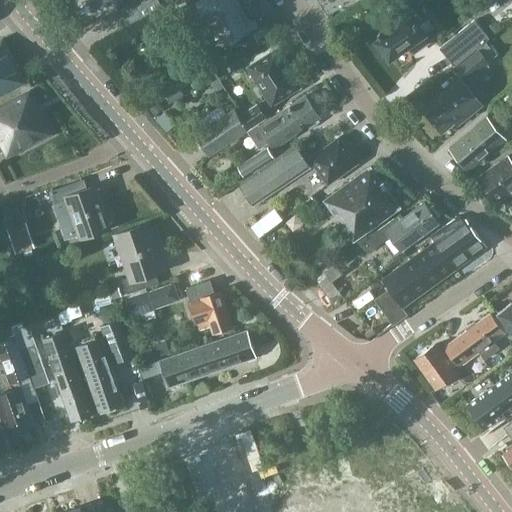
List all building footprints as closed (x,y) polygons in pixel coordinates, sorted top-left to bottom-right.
[(124,29),(162,10),(156,0),(150,0),(131,10),(133,15),(120,21),(124,29)] [(231,0),(226,3),(224,0),(206,0),(190,9),(203,32),(213,27),(221,42),(248,28),(233,0),(231,0)] [(412,53),(427,43),(423,36),(433,29),(412,0),(389,0),(388,1),(400,18),(378,34),(381,38),(376,42),(389,60),(408,47),(412,53)] [(433,0),(442,13),(459,0),(433,0)] [(157,43),(171,36),(168,31),(189,21),(182,8),(148,25),(157,43)] [(474,20),(438,49),(454,68),(489,39),(474,20)] [(0,96),(25,83),(2,39),(0,40),(0,96)] [(271,106),(300,88),(276,50),(247,68),(271,106)] [(478,51),(458,67),(468,78),(487,62),(478,51)] [(206,69),(188,80),(194,88),(212,77),(206,69)] [(456,124),(482,103),(460,79),(423,110),(441,132),(454,121),(456,124)] [(179,88),(166,96),(170,103),(183,95),(179,88)] [(30,91),(0,106),(0,147),(6,158),(52,135),(30,91)] [(274,149),(320,118),(305,96),(259,126),(274,149)] [(156,99),(148,106),(154,114),(162,108),(156,99)] [(238,115),(247,131),(266,119),(256,103),(238,115)] [(247,131),(238,115),(234,110),(196,135),(209,156),(247,131)] [(449,148),(468,171),(506,139),(486,117),(449,148)] [(274,159),(244,178),(238,183),(253,205),(312,163),(328,185),(357,164),(338,138),(306,162),(294,145),(274,159)] [(244,178),(274,159),(267,148),(237,167),(244,178)] [(511,163),(508,157),(478,177),(496,204),(511,192),(511,163)] [(353,241),(400,208),(370,167),(324,201),(353,241)] [(77,183),(53,191),(58,206),(56,207),(68,241),(109,227),(96,191),(81,195),(77,183)] [(315,202),(300,213),(308,225),(323,215),(315,202)] [(439,224),(423,203),(402,218),(400,214),(360,243),(367,253),(390,236),(401,251),(439,224)] [(424,249),(444,277),(486,247),(466,220),(464,221),(458,217),(430,237),(434,242),(424,249)] [(22,226),(5,232),(14,255),(31,249),(22,226)] [(127,295),(151,286),(158,283),(154,270),(161,267),(148,229),(116,240),(130,277),(122,280),(127,295)] [(402,307),(444,277),(424,249),(381,279),(402,307)] [(341,258),(333,263),(341,274),(349,269),(341,258)] [(336,306),(344,300),(331,283),(341,274),(333,263),(314,277),(336,306)] [(214,294),(212,288),(209,280),(185,288),(190,303),(188,304),(194,324),(196,324),(199,331),(211,327),(213,334),(232,327),(220,292),(214,294)] [(118,288),(111,291),(113,299),(121,296),(118,288)] [(147,292),(126,300),(132,318),(153,310),(147,292)] [(511,302),(497,313),(499,316),(509,329),(511,333),(511,332),(511,302)] [(68,310),(57,314),(61,325),(71,321),(68,310)] [(458,366),(477,352),(483,360),(498,349),(493,341),(503,333),(493,320),(490,315),(445,347),(458,366)] [(499,316),(493,320),(503,333),(509,329),(499,316)] [(119,319),(100,326),(114,363),(133,356),(119,319)] [(22,324),(12,328),(14,335),(15,338),(26,334),(22,324)] [(169,387),(254,358),(246,332),(160,362),(169,387)] [(71,422),(92,414),(64,333),(42,340),(71,422)] [(3,340),(0,341),(0,352),(6,350),(16,381),(29,376),(20,350),(16,341),(15,338),(14,335),(13,336),(2,340),(3,340)] [(97,412),(123,403),(101,339),(75,348),(97,412)] [(20,350),(29,376),(44,371),(35,344),(20,350)] [(435,390),(457,374),(436,344),(414,360),(435,390)] [(148,349),(137,353),(139,362),(151,358),(148,349)] [(511,371),(493,385),(511,409),(509,405),(511,402),(511,371)] [(510,410),(511,409),(493,385),(467,404),(485,428),(504,414),(501,411),(508,406),(510,410)] [(20,388),(18,389),(0,394),(0,414),(7,435),(34,426),(20,388)] [(379,422),(312,448),(338,511),(365,511),(407,495),(379,422)] [(511,465),(511,446),(503,453),(511,465)] [(263,455),(223,469),(233,496),(270,483),(272,482),(263,455)] [(270,483),(233,496),(238,511),(274,511),(280,510),(270,483)] [(65,511),(94,511),(91,503),(65,511)]
